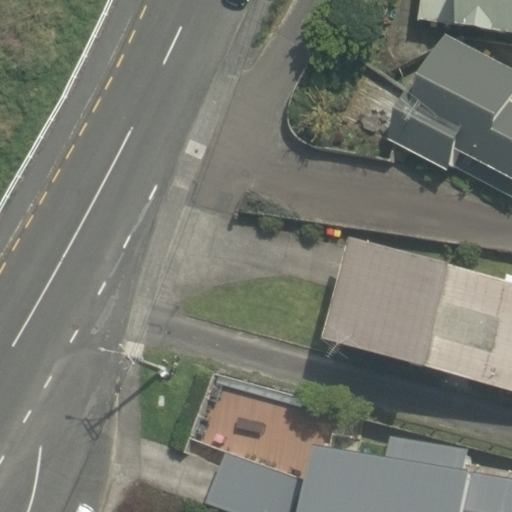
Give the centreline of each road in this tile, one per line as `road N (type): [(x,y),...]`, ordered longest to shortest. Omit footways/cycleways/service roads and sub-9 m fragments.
road 1 (tertiary): [(200,0),(23,338)]
road 2 (residential): [(23,338),(37,426),(28,511)]
